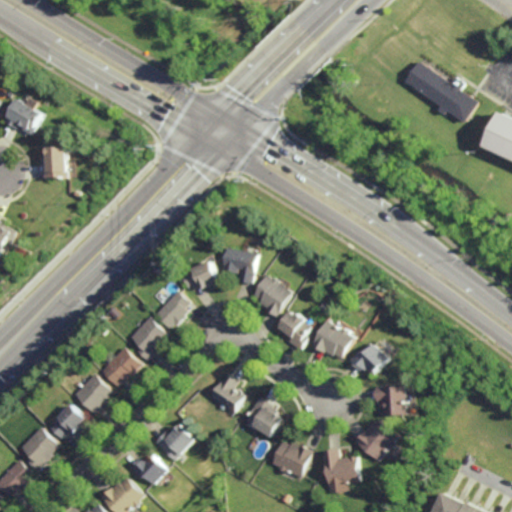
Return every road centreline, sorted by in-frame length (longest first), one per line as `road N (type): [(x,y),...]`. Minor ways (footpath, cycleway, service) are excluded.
road 1 (primary): [(0,14),(355,228),(511,342)]
road 2 (primary): [(511,308),(362,200),(32,0)]
road 3 (secondary): [(282,70),(0,351)]
road 4 (residential): [(333,396),(242,339),(219,340),(46,511)]
